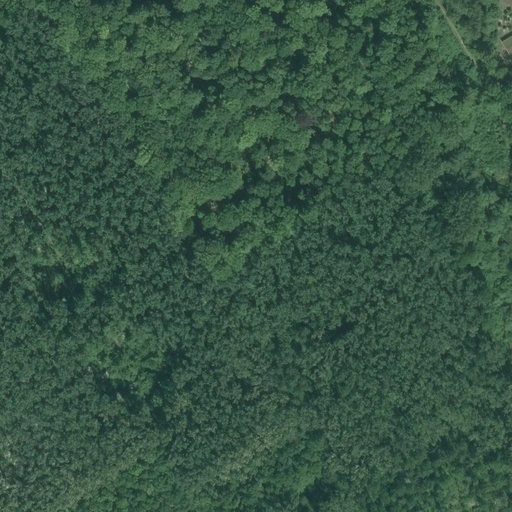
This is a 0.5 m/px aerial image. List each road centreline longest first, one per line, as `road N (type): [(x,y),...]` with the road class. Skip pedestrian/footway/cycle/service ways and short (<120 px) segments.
road 1 (track): [(194,511),(136,377),(0,166)]
road 2 (track): [(511,156),(489,93),(435,0)]
